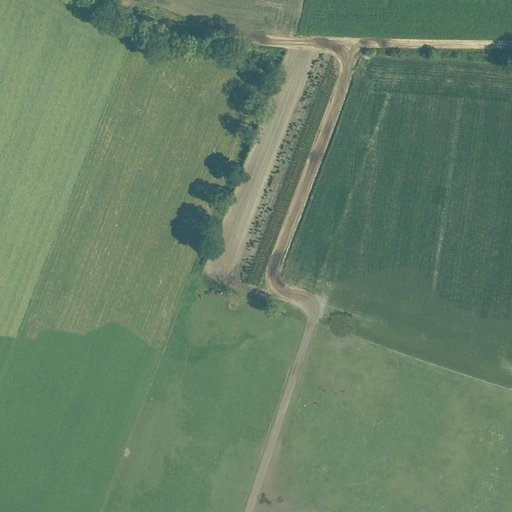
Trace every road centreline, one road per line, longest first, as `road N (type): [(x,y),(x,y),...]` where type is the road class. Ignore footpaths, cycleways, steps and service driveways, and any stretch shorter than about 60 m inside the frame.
road 1 (track): [(356,43),(278,260),(278,283),(311,319),(249,511)]
road 2 (track): [(108,0),(189,31),(356,43)]
road 3 (track): [(511,46),(356,43)]
